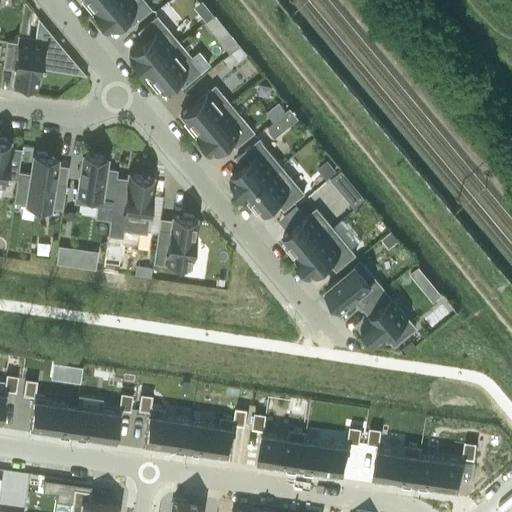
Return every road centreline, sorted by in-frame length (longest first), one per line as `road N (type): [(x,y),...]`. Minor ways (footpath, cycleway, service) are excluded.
road 1 (residential): [(331,338),(122,88)]
road 2 (residential): [(151,463),(423,511)]
road 3 (residential): [(0,443),(151,463)]
road 4 (residential): [(0,107),(79,115),(122,88)]
